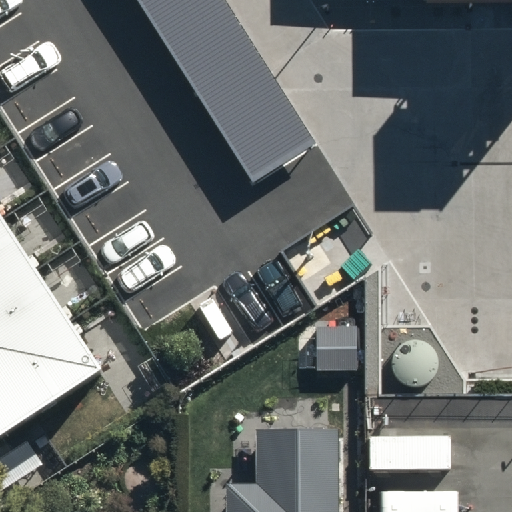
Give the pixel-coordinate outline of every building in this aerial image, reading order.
[(511,150),(409,152),(410,214),(444,214),(445,277),(511,276),(511,150)] [(305,184),(239,225),(273,281),(162,349),(182,381),(208,365),(212,373),(239,356),(234,350),(360,272),(305,184)] [(0,221),(0,446),(102,382),(0,221)] [(511,300),(443,301),(443,360),(511,359),(511,300)] [(360,326),(318,325),(318,340),(298,340),(298,366),(360,367),(360,326)] [(228,511),(340,511),(340,430),(260,430),(261,485),(228,485),(228,511)]
